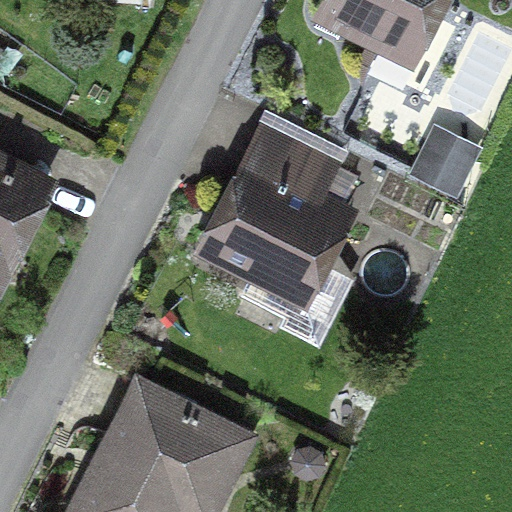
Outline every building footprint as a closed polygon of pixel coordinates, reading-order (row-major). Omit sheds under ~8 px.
[(404,53),(431,0),(330,0),(324,13),(404,53)] [(430,136),(410,174),(449,193),(468,155),(430,136)] [(256,174),(246,168),(206,247),(252,271),(241,294),(285,316),(280,325),(313,342),(346,278),(314,261),(338,215),(310,201),(328,165),(274,138),(256,174)] [(0,266),(41,187),(0,166),(0,266)] [(136,386),(72,511),(214,511),(216,509),(207,505),(240,439),(136,386)]
